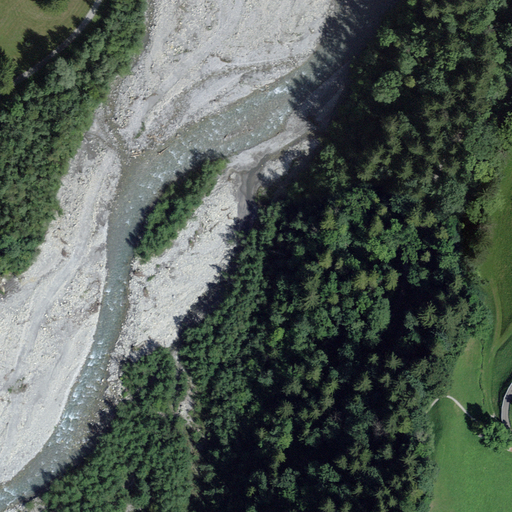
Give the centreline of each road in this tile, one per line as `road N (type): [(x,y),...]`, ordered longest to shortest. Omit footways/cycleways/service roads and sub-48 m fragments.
road 1 (track): [(487,284),(496,316),(485,389),(492,421),(511,439)]
road 2 (track): [(97,0),(71,38),(0,92)]
